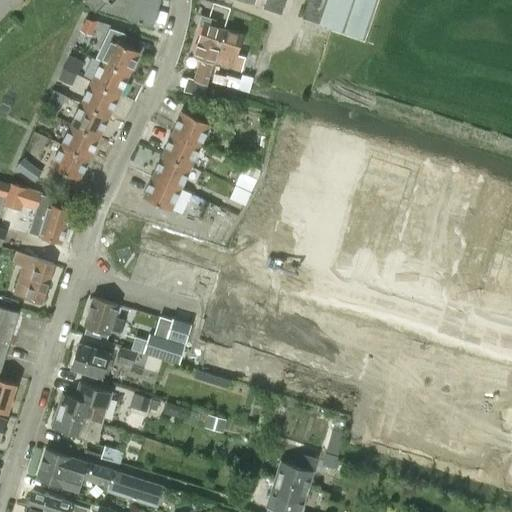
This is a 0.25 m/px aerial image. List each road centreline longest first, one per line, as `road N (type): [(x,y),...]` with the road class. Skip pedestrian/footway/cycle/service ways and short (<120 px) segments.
road 1 (residential): [(1,511),(96,206),(156,78),(179,0)]
road 2 (residential): [(220,276),(511,357)]
